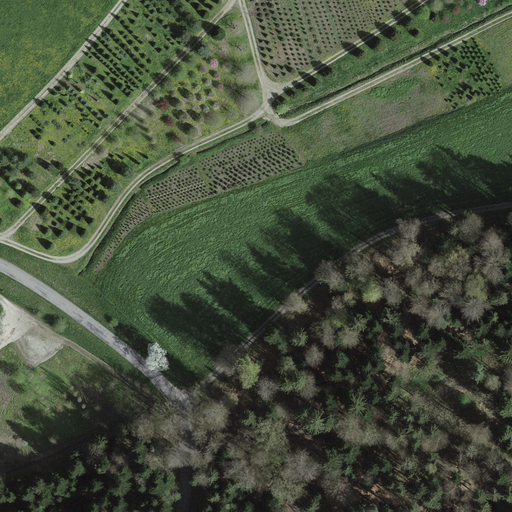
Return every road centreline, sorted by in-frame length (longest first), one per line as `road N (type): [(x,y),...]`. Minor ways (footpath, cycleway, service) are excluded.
road 1 (track): [(173,395),(343,255),(511,201)]
road 2 (track): [(244,0),(271,114),(280,122),(511,14)]
road 3 (tertiary): [(181,511),(186,444),(179,403),(112,340),(0,264)]
road 4 (track): [(1,238),(236,0)]
road 5 (track): [(268,103),(153,167),(80,253),(49,258),(0,238)]
road 6 (track): [(229,426),(416,445),(511,464)]
road 7 (track): [(126,0),(0,136)]
road 8 (track): [(424,0),(266,91)]
road 9 (track): [(0,297),(144,392)]
road 10 (track): [(299,511),(229,426),(179,403)]
